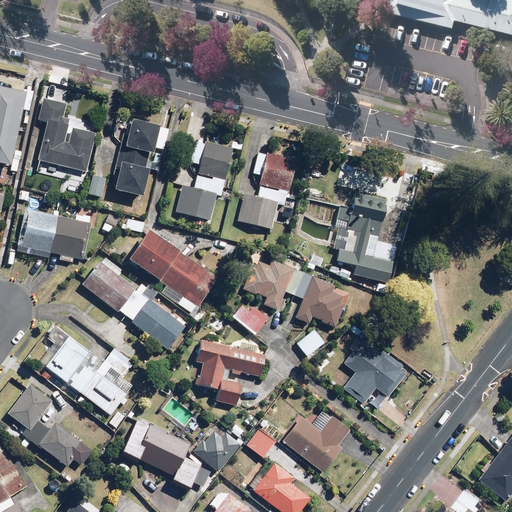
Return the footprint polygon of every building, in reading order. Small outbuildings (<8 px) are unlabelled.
[(317,0),(351,8),(352,0),(385,0),(381,19),(448,34),(450,26),(511,39),(511,11),(459,0),(317,0)] [(0,162),(14,165),(15,160),(20,161),(22,150),(17,149),(25,111),(31,113),(36,91),(0,83),(0,162)] [(67,103),(43,98),(39,120),(49,122),(41,163),(88,172),(96,132),(70,127),(71,119),(64,118),(67,103)] [(164,158),(157,156),(159,142),(168,144),(171,125),(134,118),(132,135),(124,134),(114,174),(121,176),(118,190),(146,196),(150,174),(159,177),(164,158)] [(214,223),(234,149),(196,138),(188,166),(177,163),(171,185),(182,187),(175,213),(214,223)] [(251,174),(262,177),(258,195),(246,193),(239,222),(275,230),(280,205),(288,207),(299,158),(257,149),(251,174)] [(107,177),(91,175),(89,195),(104,197),(107,177)] [(389,201),(356,193),(352,208),(341,205),(336,224),(349,227),(343,250),(340,250),(337,262),(358,267),(355,276),(390,285),(400,247),(379,241),(389,201)] [(77,219),(25,211),(18,253),(52,258),(52,253),(84,258),(91,217),(78,215),(77,219)] [(111,233),(121,219),(111,212),(101,227),(111,233)] [(182,249),(150,228),(131,259),(163,279),(182,249)] [(338,285),(253,253),(240,286),(266,296),(262,305),(279,312),(287,291),(304,298),(296,318),(310,324),(312,318),(335,327),(348,295),(336,290),(338,285)] [(122,270),(103,256),(83,284),(172,349),(189,324),(119,274),(122,270)] [(167,285),(161,293),(194,316),(219,279),(188,258),(169,286),(167,285)] [(252,310),(242,303),(231,319),(255,337),(270,318),(254,306),(252,310)] [(102,359),(54,325),(45,337),(55,344),(41,363),(114,415),(133,388),(120,380),(131,365),(127,362),(130,357),(113,345),(102,359)] [(299,344),(309,356),(326,343),(317,331),(299,344)] [(385,349),(382,354),(360,339),(344,362),(358,372),(345,391),(364,405),(376,388),(391,398),(409,373),(403,369),(407,364),(385,349)] [(268,352),(198,341),(192,379),(198,380),(197,388),(218,391),(217,402),(239,405),(243,384),(229,382),(230,373),(264,378),(268,352)] [(56,422),(50,430),(37,420),(52,399),(29,382),(7,413),(28,428),(22,434),(41,449),(42,448),(67,467),(73,460),(81,467),(94,452),(56,422)] [(353,429),(334,413),(321,429),(308,419),(302,414),(282,440),(325,474),(345,449),(340,445),(353,429)] [(174,476),(171,483),(190,492),(195,482),(205,487),(211,473),(202,468),(204,464),(185,455),(191,443),(139,418),(120,459),(136,467),(139,460),(174,476)] [(229,431),(226,429),(221,435),(213,428),(194,451),(217,471),(242,441),(239,439),(245,432),(235,424),(229,431)] [(278,442),(260,427),(246,445),(264,459),(278,442)] [(511,494),(511,437),(479,481),(507,502),(511,494)] [(0,503),(27,487),(0,445),(0,503)] [(294,476),(275,462),(253,492),(280,511),(301,511),(312,498),(290,482),(294,476)] [(216,511),(215,511),(252,511),(222,489),(209,505),(216,511)] [(467,489),(453,508),(450,507),(446,511),(477,511),(481,507),(478,504),(481,500),(467,489)] [(92,511),(77,500),(67,511),(92,511)] [(23,511),(17,503),(4,511),(23,511)]
